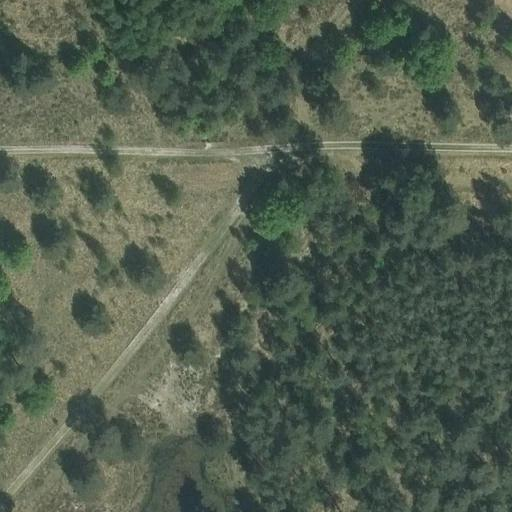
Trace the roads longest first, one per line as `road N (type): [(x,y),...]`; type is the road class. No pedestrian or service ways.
road 1 (unknown): [(511,181),(294,183),(32,511)]
road 2 (track): [(282,152),(0,500)]
road 3 (track): [(0,153),(282,152)]
road 4 (track): [(511,148),(282,152)]
